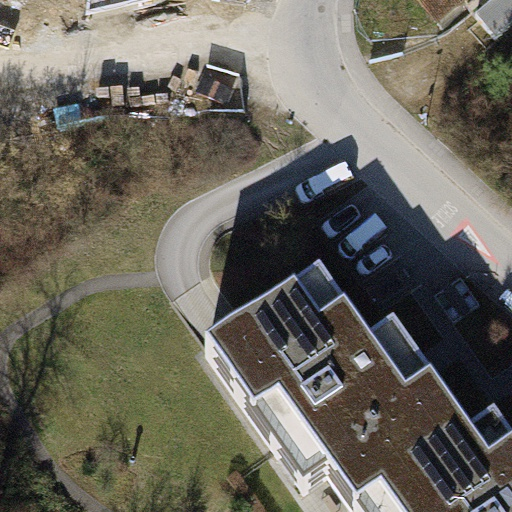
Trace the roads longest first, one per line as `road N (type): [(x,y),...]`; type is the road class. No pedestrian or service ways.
road 1 (residential): [(0,97),(304,61)]
road 2 (residential): [(304,61),(321,95),(511,273)]
